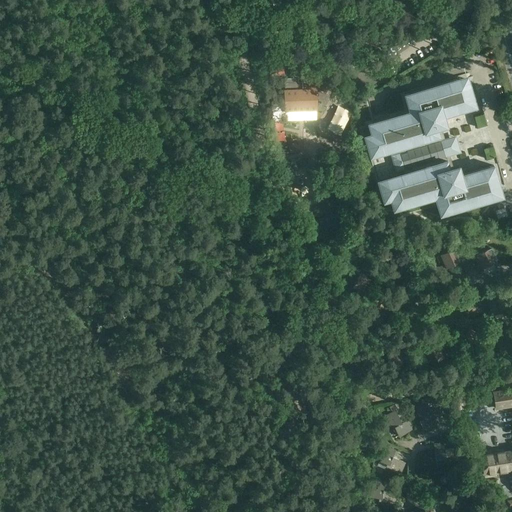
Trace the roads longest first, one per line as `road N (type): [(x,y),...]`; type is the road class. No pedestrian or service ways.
road 1 (track): [(234,0),(268,170),(324,282),(362,399),(346,511)]
road 2 (track): [(511,269),(435,278),(420,288),(418,306),(448,322),(484,319),(493,310),(490,297)]
